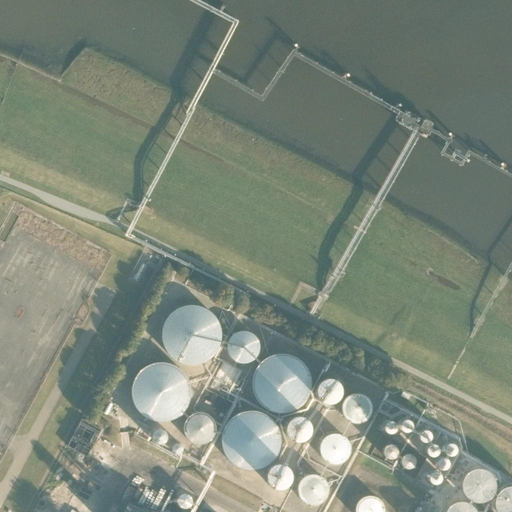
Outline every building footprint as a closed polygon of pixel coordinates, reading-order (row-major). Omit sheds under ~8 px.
[(194,305),(191,305),(189,305),(186,306),(184,306),(181,307),(179,308),(176,309),(174,311),(172,312),(170,314),(169,316),(167,318),(166,320),(164,322),(163,325),(163,327),(162,330),(162,332),(162,335),(162,337),(162,340),(163,342),(163,345),(164,347),(166,349),(167,352),(169,354),(170,356),(172,357),(174,359),(176,360),(179,361),(181,362),(183,363),(186,364),(189,364),(191,364),(194,364),(196,364),(199,363),(201,362),(204,361),(206,360),(208,359),(210,357),(212,356),(214,354),(215,352),(217,349),(218,347),(219,345),(220,342),(220,340),(221,337),(221,335),(221,332),(220,330),(220,327),(219,325),(218,322),(217,320),(215,318),(214,316),(212,314),(210,312),(208,311),(206,309),(204,308),(201,307),(199,306),(196,306),(194,305)] [(245,331),(243,331),(242,331),(240,331),(239,332),(238,332),(236,333),(235,333),(234,334),(233,335),(232,336),(231,337),(230,338),(229,339),(229,341),(228,342),(228,343),(227,345),(227,346),(227,347),(227,349),(227,350),(228,352),(228,353),(229,354),(229,355),(230,357),(231,358),(232,359),(233,360),(234,360),(236,361),(237,362),(238,362),(240,363),(241,363),(242,363),(244,363),(245,363),(247,363),(248,362),(249,362),(250,361),(252,360),(253,360),(254,359),(255,358),(256,357),(257,356),(257,354),(258,353),(258,352),(259,350),(259,349),(259,348),(259,346),(259,345),(259,343),(258,342),(258,341),(257,339),(256,338),(255,337),(254,336),(253,335),(252,334),(251,333),(250,333),(249,332),(247,332),(246,331),(245,331)] [(284,354),(281,354),(279,354),(276,354),(273,355),(271,355),(269,356),(266,358),(264,359),(262,361),(260,362),(258,364),(257,366),(256,368),(254,371),(253,373),(253,376),(252,378),(252,381),(252,383),(252,386),(252,388),(253,391),(253,393),(254,396),(256,398),(257,400),(258,402),(260,404),(262,406),(264,407),(266,409),(269,410),(271,411),(273,412),(276,412),(279,413),(281,413),(284,413),(286,412),(289,412),(291,411),(294,410),(296,409),(298,407),(300,406),(302,404),(304,402),(305,400),(307,398),(308,396),(309,393),(310,391),(310,388),(311,386),(311,383),(311,381),(310,378),(310,376),(309,373),(308,371),(307,368),(305,366),(304,364),(302,362),(300,361),(298,359),(296,358),(294,356),(291,355),(289,355),(286,354),(284,354)] [(163,362),(161,362),(158,362),(156,362),(153,363),(151,364),(148,365),(146,366),(144,367),(142,369),(140,371),(138,372),(136,375),(135,377),(134,379),(133,381),(132,384),(132,386),(131,389),(131,391),(131,394),(132,397),(132,399),(133,401),(134,404),(135,406),(136,408),(138,410),(140,412),(142,414),(144,416),(146,417),(148,418),(151,419),(153,420),(156,420),(158,421),(161,421),(163,421),(166,420),(168,420),(171,419),(173,418),(175,417),(178,416),(180,414),(182,412),(183,410),(185,408),(186,406),(187,404),(188,401),(189,399),(190,397),(190,394),(190,391),(190,389),(190,386),(189,384),(188,381),(187,379),(186,377),(185,375),(183,372),(182,371),(180,369),(178,367),(175,366),(173,365),(171,364),(168,363),(166,362),(163,362)] [(330,378),(328,378),(327,378),(326,378),(325,378),(324,379),(323,379),(322,380),(321,380),(320,381),(319,382),(318,383),(317,384),(317,385),(316,386),(316,387),(315,388),(315,389),(315,390),(315,392),(315,393),(315,394),(316,395),(316,396),(317,397),(317,399),(318,399),(319,400),(320,401),(321,402),(322,403),(323,403),(324,404),(325,404),(326,404),(327,404),(328,405),(330,405),(331,404),(332,404),(333,404),(334,403),(335,403),(336,402),(337,401),(338,400),(339,400),(340,399),(340,398),(341,396),(341,395),(342,394),(342,393),(342,392),(342,391),(342,389),(342,388),(341,387),(341,386),(340,385),(340,384),(339,383),(338,382),(337,381),(336,380),(335,380),(334,379),(333,379),(332,378),(331,378),(330,378)] [(202,402),(224,413),(230,402),(208,391),(202,402)] [(358,393),(356,393),(355,393),(354,393),(352,393),(351,394),(350,394),(349,395),(348,396),(347,396),(346,397),(345,398),(344,399),(343,401),(343,402),(342,403),(342,404),(341,406),(341,407),(341,408),(341,410),(342,411),(342,412),(342,413),(343,415),(343,416),(344,417),(345,418),(346,419),(347,420),(348,421),(349,421),(351,422),(352,422),(353,423),(354,423),(356,423),(357,423),(358,423),(360,423),(361,422),(362,422),(364,421),(365,421),(366,420),(367,419),(368,418),(369,417),(369,416),(370,415),(371,414),(371,412),(371,411),(372,410),(372,408),(372,407),(371,406),(371,404),(371,403),(370,402),(370,401),(369,399),(368,398),(367,397),(366,396),(365,396),(364,395),(363,394),(362,394),(360,393),(359,393),(358,393)] [(253,411),(251,410),(248,411),(246,411),(243,411),(241,412),(238,413),(236,414),(234,416),(232,417),(230,419),(228,421),(227,423),(225,425),(224,428),(223,430),(222,432),(222,435),(221,437),(221,440),(221,443),(222,445),(222,448),(223,450),(224,453),(225,455),(226,457),(228,459),(230,461),(232,463),(234,464),(236,466),(238,467),(241,468),(243,469),(246,469),(248,469),(251,470),(253,469),(256,469),(258,469),(261,468),(263,467),(266,466),(268,464),(270,463),(272,461),(273,459),(275,457),(276,455),(278,453),(279,450),(279,448),(280,445),(280,443),(280,440),(280,437),(280,435),(279,432),(279,430),(278,428),(276,425),(275,423),(273,421),(272,419),(270,417),(268,416),(266,414),(263,413),(261,412),(258,411),(256,411),(253,411)] [(201,412),(199,412),(198,412),(197,413),(195,413),(194,413),(193,414),(191,414),(190,415),(189,416),(188,417),(187,418),(186,419),(186,420),(185,421),(184,423),(184,424),(184,425),(184,427),(183,428),(184,430),(184,431),(184,432),(184,434),(185,435),(186,436),(186,437),(187,438),(188,439),(189,440),(190,441),(191,442),(193,443),(194,443),(195,444),(197,444),(198,444),(199,444),(201,444),(202,444),(203,444),(205,443),(206,443),(207,442),(208,441),(210,440),(211,439),(212,438),(212,437),(213,436),(214,435),(214,434),(215,432),(215,431),(215,430),(215,428),(215,427),(215,425),(215,424),(214,423),(214,421),(213,420),(212,419),(212,418),(211,417),(210,416),(208,415),(207,414),(206,414),(205,413),(203,413),(202,413),(201,412)] [(299,416),(298,416),(297,416),(295,416),(294,416),(293,417),(292,417),(291,418),(290,418),(289,419),(288,420),(287,421),(287,422),(286,423),(285,424),(285,425),(285,426),(284,427),(284,429),(284,430),(284,431),(285,432),(285,433),(285,434),(286,436),(287,437),(287,438),(288,438),(289,439),(290,440),(291,441),(292,441),(293,442),(294,442),(295,442),(297,443),(298,443),(299,443),(300,442),(301,442),(302,442),(304,441),(305,441),(306,440),(307,439),(307,438),(308,438),(309,437),(310,436),(310,435),(311,433),(311,432),(311,431),(311,430),(311,429),(311,427),(311,426),(311,425),(310,424),(310,423),(309,422),(308,421),(308,420),(307,419),(306,418),(305,418),(304,417),(303,417),(301,416),(300,416),(299,416)] [(404,418),(403,418),(402,418),(401,419),(400,419),(399,420),(398,420),(398,421),(397,422),(397,423),(397,424),(397,425),(397,426),(397,427),(397,428),(398,429),(398,430),(399,430),(399,431),(400,431),(401,432),(402,432),(403,432),(404,432),(405,432),(406,432),(406,431),(407,431),(408,430),(409,429),(409,428),(410,428),(410,427),(410,426),(410,425),(410,424),(410,423),(410,422),(409,422),(409,421),(408,420),(407,420),(407,419),(406,419),(405,418),(404,418)] [(67,446),(86,456),(101,430),(82,419),(67,446)] [(388,420),(387,420),(386,420),(385,420),(384,420),(384,421),(383,421),(382,422),(382,423),(381,423),(381,424),(381,425),(380,426),(380,427),(381,428),(381,429),(381,430),(382,431),(383,432),(384,432),(384,433),(385,433),(386,433),(387,433),(388,433),(389,433),(390,433),(391,432),(392,432),(392,431),(393,431),(393,430),(394,429),(394,428),(394,427),(394,426),(394,425),(394,424),(393,423),(393,422),(392,422),(392,421),(391,421),(390,420),(389,420),(388,420)] [(423,428),(422,428),(421,428),(421,429),(420,429),(419,429),(419,430),(418,430),(417,431),(417,432),(416,432),(416,433),(416,434),(416,435),(416,436),(416,437),(416,438),(417,439),(418,440),(418,441),(419,441),(420,441),(420,442),(421,442),(422,442),(423,442),(424,442),(425,442),(426,441),(427,441),(427,440),(428,440),(428,439),(429,438),(429,437),(429,436),(429,435),(429,434),(429,433),(429,432),(428,431),(428,430),(427,430),(426,429),(425,429),(424,429),(424,428),(423,428)] [(336,433),(335,433),(333,433),(332,433),(331,434),(329,434),(328,435),(327,435),(326,436),(325,437),(324,438),(323,439),(322,440),(321,441),(321,442),(320,443),(320,445),(320,446),(319,447),(319,448),(319,450),(320,451),(320,452),(320,454),(321,455),(321,456),(322,457),(323,458),(324,459),(325,460),(326,461),(327,462),(328,462),(329,463),(331,463),(332,463),(333,464),(335,464),(336,464),(337,463),(339,463),(340,463),(341,462),(342,462),(343,461),(344,460),(345,459),(346,458),(347,457),(348,456),(348,455),(349,454),(349,452),(350,451),(350,450),(350,448),(350,447),(350,446),(349,445),(349,443),(348,442),(348,441),(347,440),(346,439),(345,438),(344,437),(343,436),(342,435),(341,435),(340,434),(339,434),(337,433),(336,433)] [(449,442),(448,442),(447,442),(446,442),(445,442),(444,443),(443,443),(443,444),(442,445),(442,446),(441,446),(441,447),(441,448),(441,449),(441,450),(441,451),(442,451),(442,452),(443,453),(443,454),(444,454),(445,455),(446,455),(447,455),(448,455),(449,455),(450,455),(451,455),(452,454),(453,454),(453,453),(454,452),(454,451),(455,451),(455,450),(455,449),(455,448),(455,447),(455,446),(454,446),(454,445),(453,444),(453,443),(452,443),(451,442),(450,442),(449,442)] [(431,443),(430,443),(429,443),(428,443),(427,443),(427,444),(426,444),(425,445),(424,446),(424,447),(423,448),(423,449),(423,450),(423,451),(424,452),(424,453),(425,454),(426,455),(427,455),(427,456),(428,456),(429,456),(430,456),(431,456),(432,456),(433,456),(434,456),(434,455),(435,455),(435,454),(436,454),(436,453),(436,452),(437,452),(437,451),(437,450),(437,449),(437,448),(436,447),(436,446),(436,445),(435,445),(435,444),(434,444),(433,443),(432,443),(431,443)] [(177,444),(176,444),(175,444),(174,444),(174,445),(173,445),(173,446),(172,446),(172,447),(172,448),(172,449),(172,450),(172,451),(173,451),(173,452),(174,453),(175,453),(176,454),(177,454),(178,453),(179,453),(180,452),(181,452),(181,451),(182,450),(182,449),(182,448),(181,447),(181,446),(181,445),(180,445),(180,444),(179,444),(178,444),(177,444)] [(390,444),(389,444),(388,444),(387,444),(387,445),(386,445),(385,445),(384,446),(383,447),(383,448),(382,449),(382,450),(382,451),(382,452),(382,453),(382,454),(383,455),(383,456),(383,457),(384,457),(385,458),(386,459),(387,459),(388,459),(388,460),(389,460),(390,460),(391,460),(392,459),(393,459),(394,458),(395,458),(395,457),(396,456),(397,455),(397,454),(397,453),(397,452),(397,451),(397,450),(397,449),(397,448),(396,448),(396,447),(395,446),(394,445),(393,445),(392,444),(391,444),(390,444)] [(408,454),(407,454),(406,454),(405,454),(404,455),(403,455),(403,456),(402,456),(401,457),(401,458),(400,459),(400,460),(400,461),(400,462),(401,463),(401,464),(401,465),(402,466),(403,467),(404,467),(404,468),(405,468),(406,468),(407,468),(408,468),(409,468),(410,468),(411,468),(412,467),(413,466),(414,465),(414,464),(415,463),(415,462),(415,461),(415,460),(415,459),(415,458),(414,458),(414,457),(413,456),(412,455),(411,455),(410,454),(409,454),(408,454)] [(441,456),(440,456),(439,456),(438,456),(437,457),(436,457),(436,458),(435,458),(435,459),(434,460),(434,461),(434,462),(434,463),(434,464),(434,465),(434,466),(435,467),(435,468),(436,468),(437,469),(438,469),(439,470),(440,470),(441,470),(442,470),(443,469),(444,469),(445,468),(446,467),(446,466),(447,466),(447,465),(447,464),(447,463),(447,462),(447,461),(447,460),(446,460),(446,459),(445,458),(444,457),(443,457),(442,456),(441,456)] [(281,464),(280,464),(279,464),(278,464),(276,465),(275,465),(274,465),(273,466),(272,467),(271,467),(270,468),(269,469),(269,470),(268,471),(268,472),(267,473),(267,474),(267,476),(267,477),(267,478),(267,479),(267,480),(267,482),(268,483),(268,484),(269,485),(269,486),(270,487),(271,487),(272,488),(273,489),(274,489),(275,490),(276,490),(278,491),(279,491),(280,491),(281,491),(282,491),(284,490),(285,490),(286,490),(287,489),(288,488),(289,488),(290,487),(290,486),(291,485),(292,484),(292,483),(293,482),(293,480),(293,479),(293,478),(293,477),(293,476),(293,475),(293,473),(292,472),(292,471),(291,470),(290,469),(290,468),(289,467),(288,467),(287,466),(286,465),(285,465),(284,465),(282,464),(281,464)] [(479,468),(478,468),(476,468),(475,468),(473,469),(472,469),(470,470),(469,471),(468,471),(466,472),(465,473),(464,475),(463,476),(462,477),(462,479),(461,480),(461,482),(460,483),(460,485),(460,486),(460,488),(461,489),(461,491),(462,492),(462,494),(463,495),(464,496),(465,497),(466,498),(467,499),(469,500),(470,501),(471,502),(473,502),(474,503),(476,503),(478,503),(479,503),(481,503),(482,502),(484,502),(485,501),(486,500),(488,500),(489,499),(490,497),(491,496),(492,495),(493,494),(494,492),(494,491),(495,489),(495,488),(495,486),(495,485),(495,483),(495,482),(494,480),(494,479),(493,477),(492,476),(491,475),(490,474),(489,473),(488,472),(487,471),(485,470),(484,469),(482,469),(481,468),(479,468)] [(433,470),(432,470),(431,470),(430,471),(429,471),(428,472),(427,473),(427,474),(426,474),(426,475),(426,476),(426,477),(426,478),(426,479),(426,480),(427,480),(427,481),(428,482),(429,483),(430,483),(431,484),(432,484),(433,484),(434,484),(435,484),(435,483),(436,483),(437,483),(437,482),(438,482),(438,481),(439,480),(439,479),(440,478),(440,477),(440,476),(439,476),(439,475),(439,474),(438,473),(438,472),(437,472),(436,471),(435,471),(435,470),(434,470),(433,470)] [(314,474),(312,474),(311,474),(310,474),(309,474),(307,475),(306,475),(305,476),(304,477),(303,477),(302,478),(301,479),(300,480),(299,481),(299,483),(298,484),(298,485),(297,486),(297,488),(297,489),(297,490),(297,492),(298,493),(298,494),(299,495),(299,497),(300,498),(301,499),(302,500),(303,501),(304,501),(305,502),(306,503),(307,503),(308,504),(310,504),(311,504),(312,504),(314,504),(315,504),(316,504),(318,503),(319,503),(320,502),(321,501),(322,501),(323,500),(324,499),(325,498),(326,497),(326,495),(327,494),(327,493),(327,492),(328,490),(328,489),(328,488),(327,486),(327,485),(327,484),(326,483),(326,481),(325,480),(324,479),(323,478),(322,477),(321,477),(320,476),(319,475),(318,475),(316,474),(315,474),(314,474)] [(511,511),(511,485),(511,486),(510,486),(508,486),(507,486),(505,487),(504,487),(502,488),(501,489),(500,490),(499,491),(498,492),(497,493),(496,495),(495,496),(495,497),(494,499),(494,500),(494,502),(494,504),(494,505),(494,507),(495,508),(495,510),(496,511),(511,511)] [(61,489),(48,511),(60,511),(70,494),(61,489)] [(186,494),(185,494),(184,494),(183,494),(182,494),(181,494),(180,495),(179,496),(178,497),(178,498),(177,499),(177,500),(177,501),(177,502),(177,503),(178,504),(178,505),(179,506),(180,507),(181,507),(182,508),(183,508),(184,508),(185,508),(186,508),(187,508),(188,507),(189,507),(190,506),(190,505),(191,504),(191,503),(191,502),(192,501),(192,500),(191,499),(191,498),(190,497),(190,496),(189,495),(188,495),(187,494),(186,494)] [(371,496),(370,496),(368,496),(367,496),(366,496),(364,497),(363,497),(362,498),(361,498),(360,499),(359,500),(358,501),(357,502),(357,503),(356,504),(356,506),(355,507),(355,508),(355,509),(355,511),(383,511),(384,511),(384,510),(384,508),(384,507),(383,506),(383,505),(382,503),(382,502),(381,501),(380,500),(379,499),(378,499),(377,498),(376,497),(375,497),(373,496),(372,496),(371,496)] [(462,501),(460,501),(459,501),(457,502),(456,502),(454,502),(453,503),(451,504),(450,505),(449,506),(448,507),(447,508),(446,509),(445,510),(444,511),(476,511),(475,510),(475,509),(474,508),(473,507),(472,506),(470,505),(469,504),(468,503),(466,502),(465,502),(463,502),(462,501)] [(146,511),(130,503),(124,511),(213,511),(215,509),(207,505),(205,508),(202,511),(146,511)]
